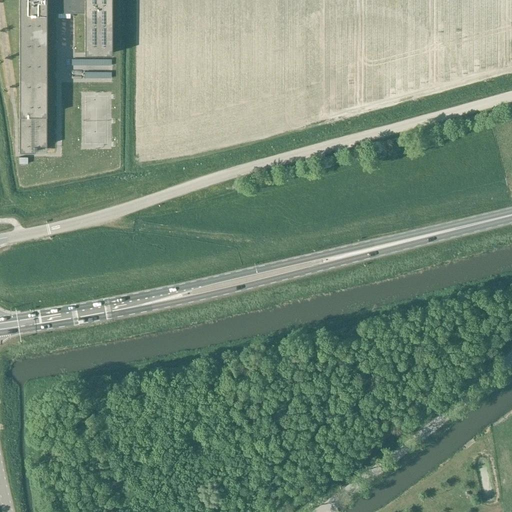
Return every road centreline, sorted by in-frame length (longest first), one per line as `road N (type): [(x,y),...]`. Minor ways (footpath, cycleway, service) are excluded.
road 1 (unclassified): [(0,238),(511,105)]
road 2 (primary): [(0,326),(228,284),(511,213)]
road 3 (unclassified): [(319,511),(511,358)]
